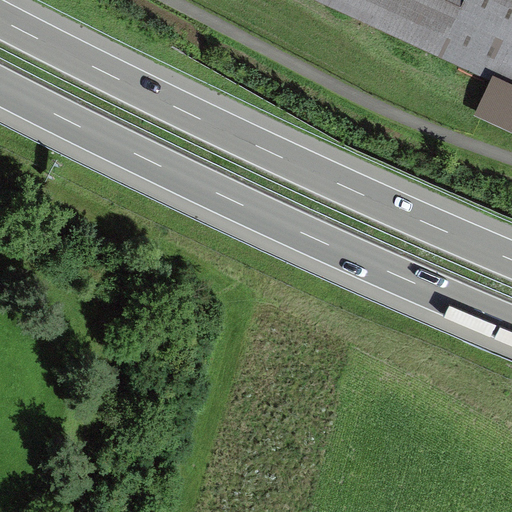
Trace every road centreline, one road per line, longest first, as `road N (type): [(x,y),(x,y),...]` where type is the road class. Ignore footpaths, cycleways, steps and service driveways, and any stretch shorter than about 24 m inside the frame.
road 1 (motorway): [(511,259),(0,18)]
road 2 (motorway): [(0,86),(230,201),(511,326)]
